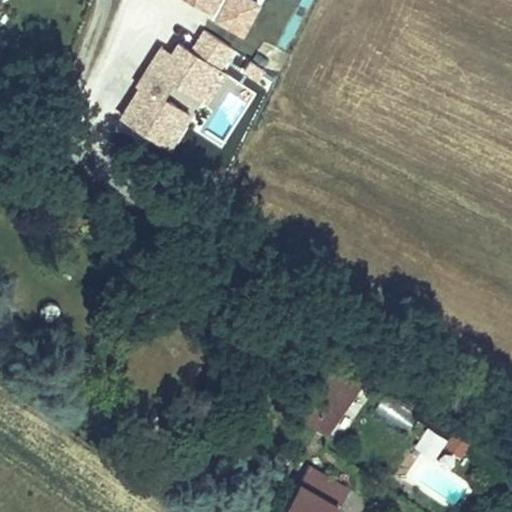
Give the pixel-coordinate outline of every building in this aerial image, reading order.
[(176,0),(202,16),(212,0),(176,0)] [(160,34),(119,117),(174,144),(192,107),(168,95),(174,82),(210,99),(237,44),(202,27),(191,49),(160,34)] [(343,374),(314,422),(329,431),(366,370),(345,356),(336,370),(343,374)] [(387,393),(377,404),(403,430),(414,419),(387,393)] [(415,444),(437,456),(448,434),(426,423),(415,444)] [(325,511),(336,497),(306,478),(283,511),(325,511)]
